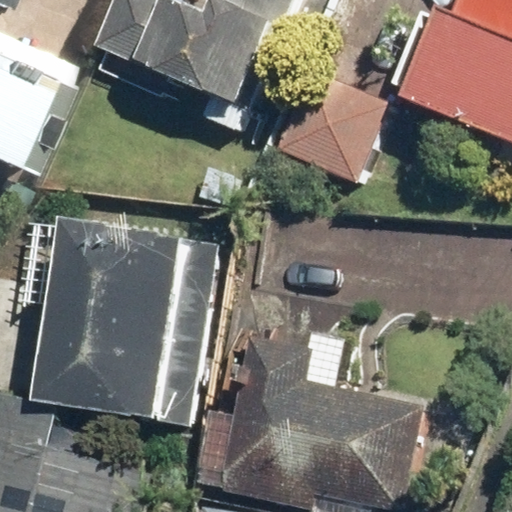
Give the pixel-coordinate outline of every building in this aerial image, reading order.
[(213,122),(247,137),(305,0),(129,0),(107,53),(221,102),(213,122)] [(408,91),(427,98),(422,112),(511,146),(511,4),(501,0),(465,0),(453,31),(434,24),(408,91)] [(0,161),(25,171),(69,63),(0,35),(0,161)] [(371,192),(403,108),(329,80),(297,164),(371,192)] [(234,246),(76,228),(54,415),(211,434),(234,246)] [(269,348),(237,498),(303,511),(327,511),(329,503),(372,511),(418,511),(439,415),(323,391),(329,360),(269,348)] [(0,511),(156,511),(164,485),(70,459),(78,429),(0,407),(0,511)]
